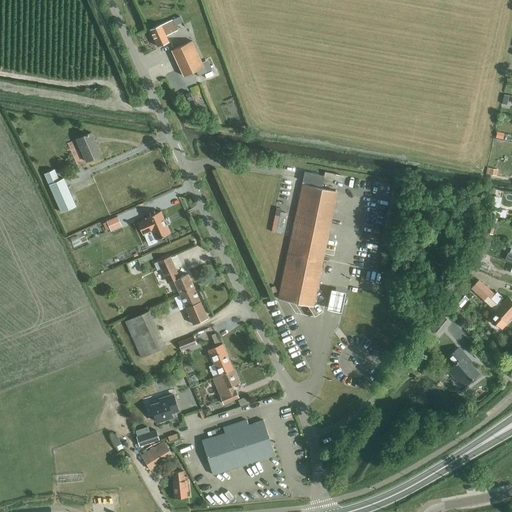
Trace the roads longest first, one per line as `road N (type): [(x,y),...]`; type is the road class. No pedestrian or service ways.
road 1 (residential): [(322,511),(309,428),(110,0)]
road 2 (primary): [(345,511),(407,487),(511,423)]
